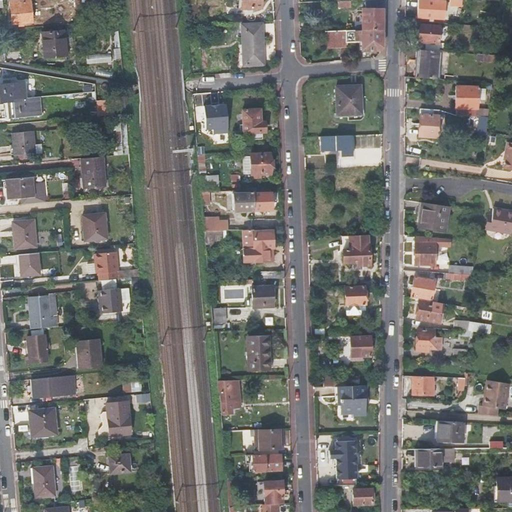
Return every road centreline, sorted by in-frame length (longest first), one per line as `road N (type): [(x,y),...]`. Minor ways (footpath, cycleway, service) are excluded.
road 1 (tertiary): [(389,511),(393,62)]
road 2 (residential): [(287,71),(306,511)]
road 3 (unknown): [(390,415),(511,422)]
